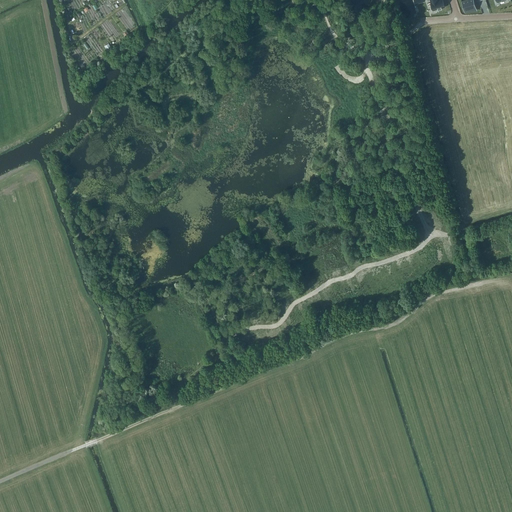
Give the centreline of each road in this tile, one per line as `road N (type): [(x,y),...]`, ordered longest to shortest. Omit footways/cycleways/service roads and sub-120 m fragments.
road 1 (track): [(0,481),(348,333),(391,325),(429,296),(483,283)]
road 2 (track): [(173,408),(178,386),(236,333),(275,326),(293,303),(363,266),(417,250),(426,239),(366,71)]
road 3 (track): [(337,66),(359,79),(365,56),(333,35),(317,4),(290,1),(243,21)]
